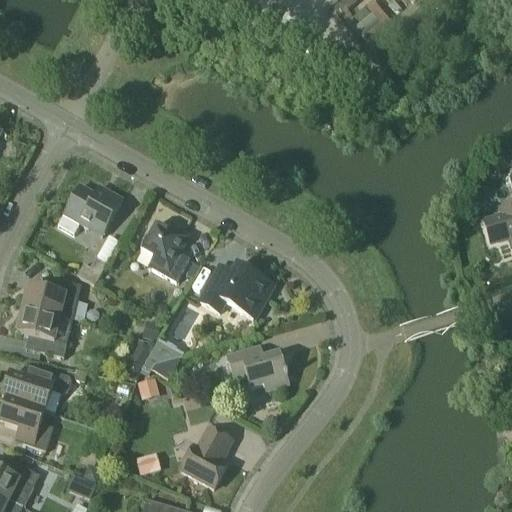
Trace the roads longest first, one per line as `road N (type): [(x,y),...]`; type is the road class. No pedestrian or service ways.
road 1 (residential): [(250,511),(340,382),(353,353),(345,306),(321,271),(68,125)]
road 2 (residential): [(68,125),(140,0)]
road 3 (residential): [(0,250),(68,125)]
